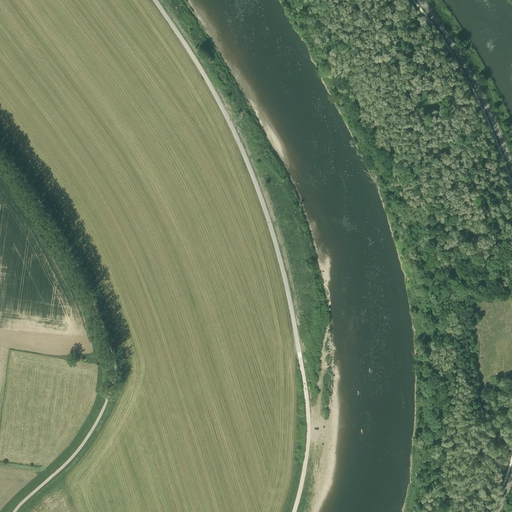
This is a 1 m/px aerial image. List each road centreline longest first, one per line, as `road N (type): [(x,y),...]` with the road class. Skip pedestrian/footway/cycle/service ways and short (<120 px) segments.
road 1 (unclassified): [(293,511),(307,421),(283,272),(220,104),(155,0)]
road 2 (tertiary): [(511,168),(461,58),(418,0)]
